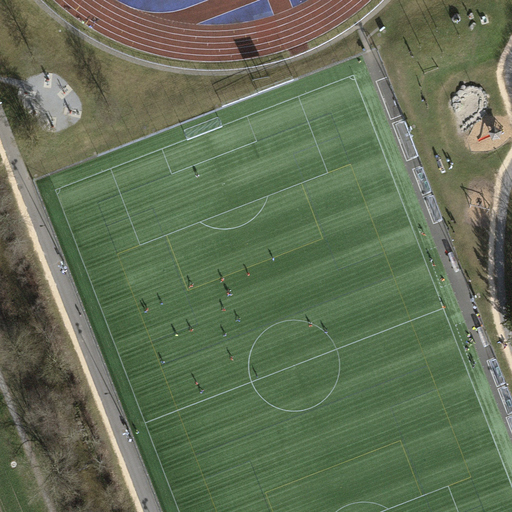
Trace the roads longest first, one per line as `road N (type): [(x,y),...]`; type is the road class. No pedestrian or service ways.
road 1 (track): [(150,511),(0,115)]
road 2 (track): [(52,511),(0,374)]
